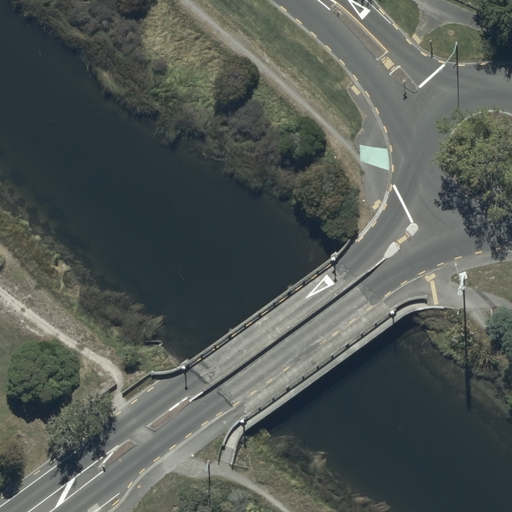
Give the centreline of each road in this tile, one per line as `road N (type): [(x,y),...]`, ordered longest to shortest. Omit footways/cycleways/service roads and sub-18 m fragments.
road 1 (secondary): [(440,210),(40,511)]
road 2 (tertiary): [(439,102),(414,89),(324,0)]
road 3 (tertiary): [(440,210),(417,168),(424,121),(439,102)]
